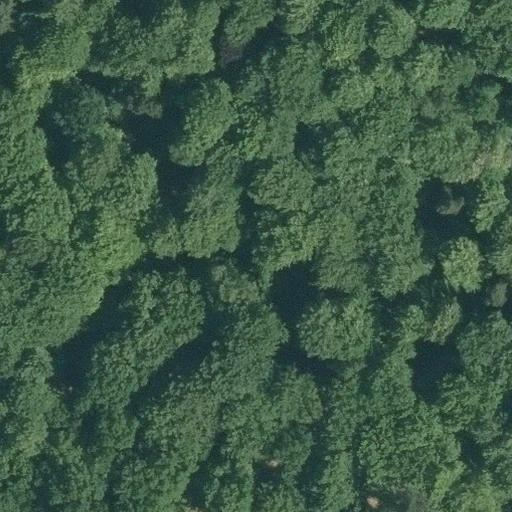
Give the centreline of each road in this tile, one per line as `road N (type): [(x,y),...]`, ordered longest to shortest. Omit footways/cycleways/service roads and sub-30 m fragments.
road 1 (track): [(0,129),(323,96),(444,0)]
road 2 (track): [(309,450),(420,207),(488,102),(511,24)]
road 3 (track): [(195,511),(101,467),(0,361)]
road 4 (track): [(511,341),(309,450)]
